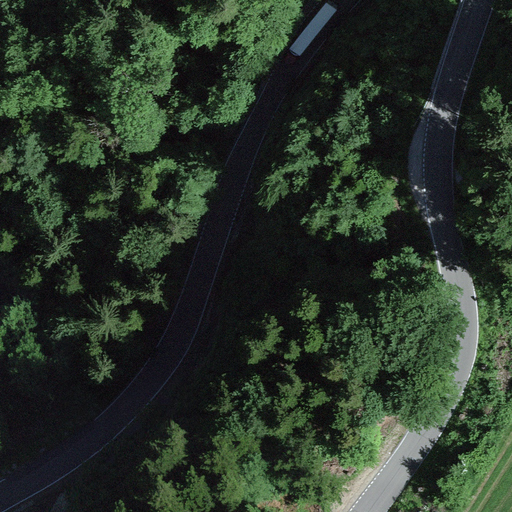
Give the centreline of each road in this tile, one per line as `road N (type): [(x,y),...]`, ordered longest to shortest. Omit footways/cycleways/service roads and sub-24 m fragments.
road 1 (secondary): [(0,497),(121,414),(163,361),(277,86),(342,0)]
road 2 (secondary): [(479,0),(451,80),(440,144),(453,309),(448,366),(429,412),(359,511)]
